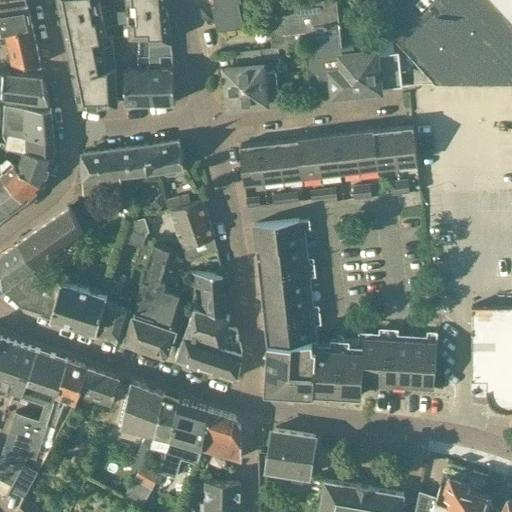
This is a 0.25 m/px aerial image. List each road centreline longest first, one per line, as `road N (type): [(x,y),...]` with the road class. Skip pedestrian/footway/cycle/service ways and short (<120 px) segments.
road 1 (residential): [(254,406),(254,288),(208,118)]
road 2 (residential): [(254,406),(0,310)]
road 3 (residential): [(511,453),(459,436),(254,406)]
road 4 (residential): [(208,118),(393,109)]
road 5 (residential): [(72,133),(208,118)]
road 6 (residential): [(72,133),(44,0)]
road 7 (residential): [(0,235),(68,177),(72,133)]
road 8 (residential): [(208,118),(184,0)]
